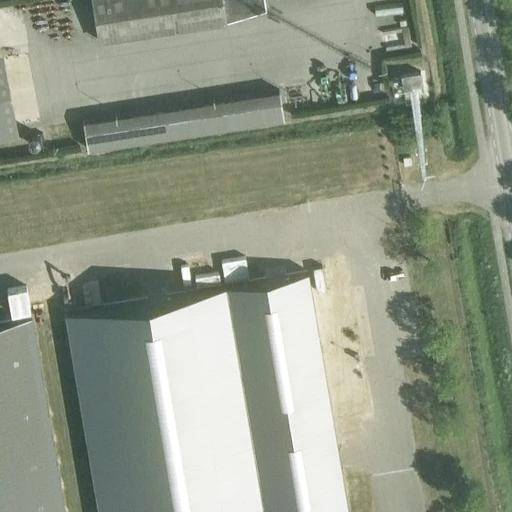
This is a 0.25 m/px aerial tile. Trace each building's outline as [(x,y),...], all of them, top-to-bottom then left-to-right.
[(93,0),(99,41),(227,21),(226,15),(265,9),(263,0),(93,0)] [(3,51),(0,51),(0,136),(19,133),(3,51)] [(284,91),(127,116),(87,123),(91,151),(288,119),(284,91)] [(214,511),(261,504),(262,511),(338,511),(347,511),(331,412),(359,407),(335,268),(306,273),(306,272),(66,312),(99,511),(214,511)] [(0,323),(0,511),(63,511),(31,318),(0,323)]
